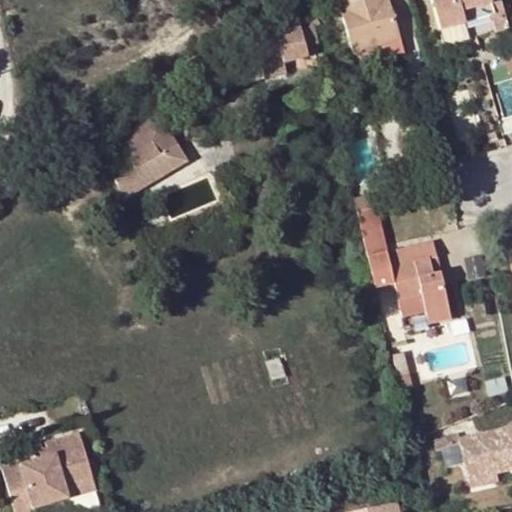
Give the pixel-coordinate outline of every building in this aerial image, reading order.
[(401,37),(390,0),(338,0),(353,51),(368,47),(401,37)] [(431,0),(439,28),(463,22),(460,9),(490,1),(489,0),(431,0)] [(493,14),(490,1),(460,9),(463,22),(493,14)] [(320,26),(315,13),(308,15),(295,18),(291,4),(267,10),(272,26),(270,29),(272,36),(254,41),(263,79),(285,74),(283,64),(306,57),(305,49),(315,47),(317,47),(312,28),(320,26)] [(511,51),(503,54),(508,74),(511,72),(511,51)] [(132,167),(117,177),(124,196),(169,169),(158,152),(174,142),(157,115),(116,140),(132,167)] [(174,142),(158,152),(169,169),(185,160),(174,142)] [(433,243),(387,253),(366,258),(373,288),(394,283),(402,317),(425,312),(428,324),(450,319),(440,274),(432,276),(429,261),(436,259),(433,243)] [(440,274),(436,259),(429,261),(432,276),(440,274)] [(461,445),(469,479),(497,473),(511,469),(511,428),(460,441),(461,445)] [(76,430),(46,439),(48,447),(52,460),(44,463),(24,469),(23,465),(4,471),(15,511),(26,511),(32,510),(30,506),(64,496),(61,483),(89,475),(76,430)] [(458,433),(433,439),(436,451),(461,445),(460,441),(458,433)] [(40,449),(44,463),(52,460),(48,447),(40,449)] [(499,480),(497,473),(469,479),(471,487),(499,480)]
